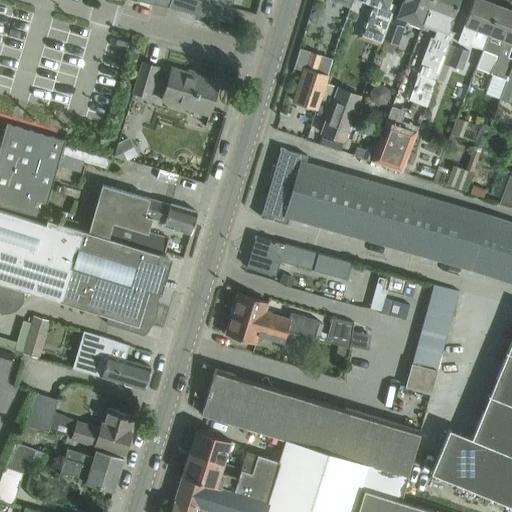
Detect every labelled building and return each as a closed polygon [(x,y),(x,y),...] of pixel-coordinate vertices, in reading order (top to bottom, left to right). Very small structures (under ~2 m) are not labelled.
[(170,0),(168,7),(203,16),(204,14),(208,0),(170,0)] [(230,23),(235,7),(213,0),(208,0),(204,14),(230,23)] [(389,2),(389,0),(366,0),(373,2),(367,22),(385,29),(394,4),(389,2)] [(422,21),(429,0),(402,0),(403,0),(402,0),(401,0),(400,6),(394,4),(385,29),(381,39),(398,45),(406,20),(409,24),(420,28),(422,21)] [(452,19),(455,10),(459,0),(429,0),(422,21),(448,31),(453,19),(452,19)] [(483,44),(498,5),(485,0),(472,0),(459,38),(460,41),(470,45),(471,42),(483,47),(484,44),(483,44)] [(511,57),(508,56),(511,44),(511,9),(498,5),(483,44),(484,44),(483,47),(476,65),(492,71),(491,74),(505,79),(511,60),(511,57)] [(416,75),(408,98),(426,105),(434,81),(435,78),(442,62),(449,44),(430,37),(416,75)] [(449,44),(442,62),(449,65),(463,70),(469,51),(449,44)] [(511,60),(505,79),(506,79),(499,98),(511,102),(511,60)] [(149,96),(158,67),(142,62),(133,91),(149,96)] [(442,62),(435,78),(443,81),(449,65),(442,62)] [(210,109),(218,81),(172,67),(164,95),(210,109)] [(317,108),(327,75),(304,68),(294,100),(317,108)] [(374,84),(369,91),(370,99),(376,104),(385,103),(390,96),(389,88),(382,83),(374,84)] [(337,85),(319,133),(343,142),(361,95),(337,85)] [(375,150),(372,161),(401,171),(409,150),(416,130),(400,125),(405,110),(391,105),(375,150)] [(457,116),(451,132),(463,136),(468,120),(457,116)] [(0,204),(42,217),(64,140),(7,123),(0,146),(0,204)] [(129,136),(119,142),(128,159),(138,154),(129,136)] [(65,140),(62,150),(108,163),(110,153),(65,140)] [(356,146),(353,154),(372,161),(375,150),(366,147),(365,149),(356,146)] [(433,258),(439,259),(457,264),(472,269),(486,274),(503,279),(511,282),(511,222),(504,219),(488,214),(472,210),(449,203),(426,196),(403,190),(380,183),(357,177),(334,170),(318,166),(305,162),(307,155),(286,149),(280,147),(280,149),(282,149),(263,215),(261,214),(260,215),(260,216),(261,216),(266,217),(287,223),(289,216),(295,218),(318,225),(341,231),(364,238),(387,244),(410,251),(433,258)] [(465,190),(472,171),(479,150),(472,147),(464,169),(452,164),(445,184),(465,190)] [(409,150),(401,171),(408,174),(415,152),(409,150)] [(511,175),(509,174),(498,203),(511,207),(511,175)] [(148,231),(152,217),(153,218),(155,212),(150,210),(153,199),(102,184),(88,232),(107,237),(107,236),(165,253),(165,251),(169,238),(148,231)] [(472,185),(469,193),(481,197),(484,189),(472,185)] [(190,233),(197,211),(170,203),(170,204),(153,199),(150,210),(155,212),(153,218),(165,221),(163,225),(190,233)] [(107,237),(88,232),(47,219),(45,224),(0,209),(0,295),(2,296),(6,283),(108,315),(106,322),(143,334),(147,322),(145,317),(148,306),(153,303),(157,291),(149,288),(159,254),(165,256),(165,253),(107,236),(107,237)] [(351,261),(284,242),(284,243),(256,234),(246,266),(265,271),(265,270),(264,270),(266,263),(278,267),(280,259),(347,278),(351,261)] [(283,272),(279,281),(290,286),(293,276),(283,272)] [(395,273),(391,288),(398,290),(403,275),(395,273)] [(403,275),(398,290),(406,292),(410,277),(403,275)] [(410,277),(406,292),(414,294),(418,279),(410,277)] [(456,302),(459,290),(433,283),(430,295),(456,302)] [(289,318),(265,311),(268,301),(238,292),(232,313),(301,334),(300,334),(314,338),(319,321),(291,312),(289,318)] [(452,313),(456,302),(430,295),(427,306),(452,313)] [(388,296),(384,311),(392,313),(396,298),(388,296)] [(396,298),(392,313),(400,315),(404,300),(396,298)] [(404,300),(400,315),(407,318),(412,302),(404,300)] [(449,324),(452,313),(427,306),(424,317),(449,324)] [(301,334),(232,313),(225,333),(255,342),(258,334),(297,346),(300,334),(301,334)] [(30,322),(21,352),(40,358),(51,320),(32,315),(30,322)] [(446,335),(449,324),(424,317),(421,328),(446,335)] [(342,320),(335,343),(347,347),(354,324),(342,320)] [(443,347),(446,335),(421,328),(418,340),(443,347)] [(74,368),(144,389),(150,366),(124,359),(129,344),(85,331),(74,368)] [(418,340),(415,352),(440,359),(443,347),(418,340)] [(511,353),(506,351),(505,351),(507,352),(489,394),(488,394),(511,404),(511,353)] [(415,352),(412,363),(437,370),(440,359),(415,352)] [(412,363),(405,387),(407,387),(430,393),(437,370),(412,363)] [(408,475),(422,432),(344,408),(341,418),(232,384),(235,374),(215,367),(201,413),(287,438),(408,475)] [(25,421),(38,425),(48,428),(57,399),(36,393),(25,421)] [(511,404),(488,394),(487,394),(489,395),(471,437),(511,454),(511,404)] [(128,431),(133,415),(108,408),(104,423),(101,422),(99,428),(77,421),(72,437),(105,447),(124,453),(131,431),(128,431)] [(31,444),(38,425),(25,421),(19,440),(31,444)] [(511,506),(511,454),(471,437),(449,428),(430,472),(511,506)] [(223,462),(230,440),(196,429),(189,450),(195,453),(223,462)] [(352,511),(360,489),(400,501),(408,475),(287,438),(280,461),(280,462),(268,502),(265,511),(352,511)] [(28,474),(36,449),(15,441),(5,466),(28,474)] [(118,473),(123,456),(96,448),(94,456),(68,448),(65,457),(118,473)] [(280,462),(280,461),(257,454),(251,472),(241,469),(241,468),(223,462),(195,453),(189,450),(181,475),(230,490),(268,502),(280,462)] [(251,472),(257,454),(247,451),(241,468),(241,469),(251,472)] [(113,491),(118,473),(65,457),(60,473),(72,477),(72,474),(87,479),(86,483),(113,491)] [(265,511),(268,502),(230,490),(181,475),(174,499),(213,511),(265,511)] [(39,477),(27,483),(33,495),(40,491),(42,484),(39,477)] [(434,511),(400,501),(360,489),(352,511),(434,511)] [(213,511),(174,499),(169,511),(213,511)]
